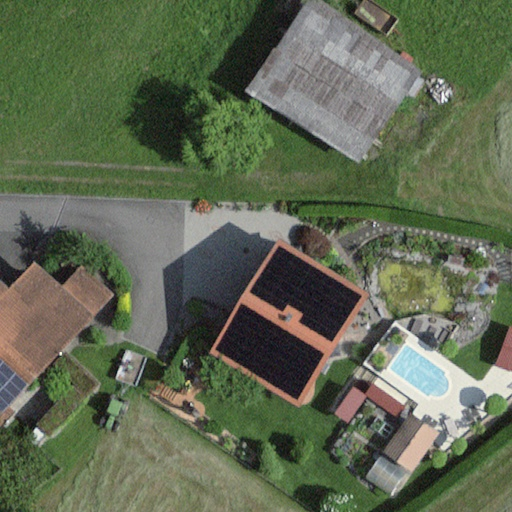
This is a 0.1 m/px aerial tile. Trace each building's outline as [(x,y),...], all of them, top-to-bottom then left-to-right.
[(363,166),(426,72),(315,0),(278,0),(261,26),(284,41),(250,92),(363,166)] [(301,410),(372,294),(282,240),(211,355),(301,410)] [(13,290),(0,278),(0,430),(15,414),(9,408),(52,362),(77,385),(39,425),(51,436),(97,386),(61,352),(113,296),(83,269),(65,289),(38,264),(13,290)] [(511,327),(510,327),(496,367),(511,373),(511,327)] [(405,409),(375,385),(367,396),(397,419),(405,409)] [(368,398),(353,388),(335,415),(349,425),(368,398)] [(440,434),(411,415),(385,453),(415,473),(440,434)] [(406,475),(382,458),(367,480),(392,496),(406,475)]
